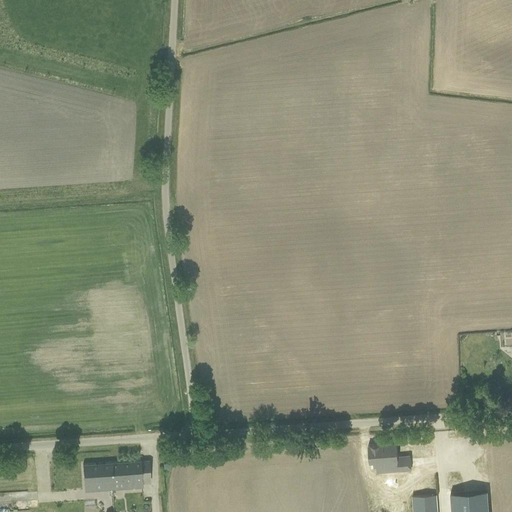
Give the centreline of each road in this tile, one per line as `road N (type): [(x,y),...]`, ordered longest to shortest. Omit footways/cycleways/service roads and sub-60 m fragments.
road 1 (unclassified): [(194,434),(164,210),(173,0)]
road 2 (unclassified): [(194,434),(511,413)]
road 3 (unclassified): [(0,449),(194,434)]
